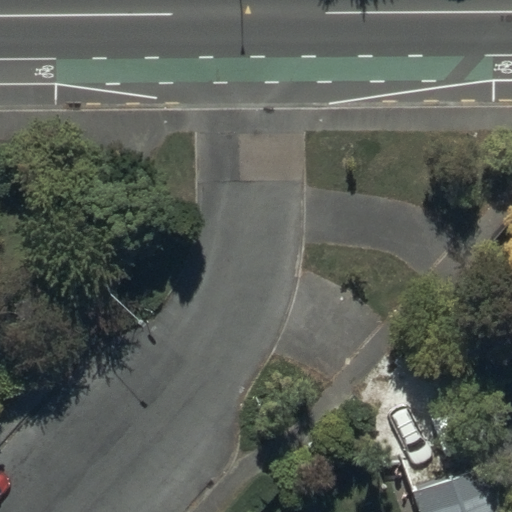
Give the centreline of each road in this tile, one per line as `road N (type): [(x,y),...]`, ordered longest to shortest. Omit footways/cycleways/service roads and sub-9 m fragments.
road 1 (residential): [(250,13),(252,209),(227,310),(194,360),(59,511)]
road 2 (secondary): [(511,11),(250,13)]
road 3 (secondary): [(250,13),(0,15)]
